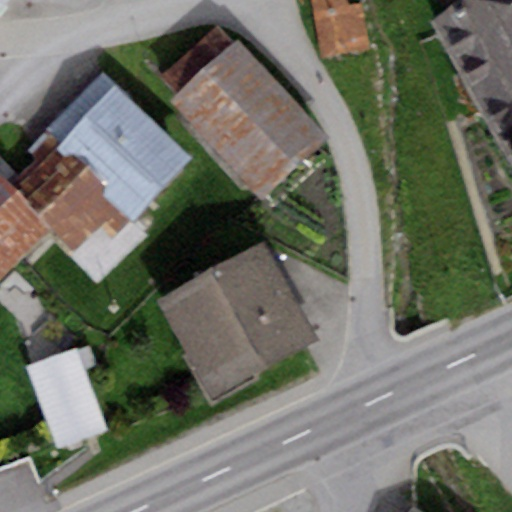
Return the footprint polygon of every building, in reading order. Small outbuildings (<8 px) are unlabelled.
[(0,0),(0,15),(13,0),(0,0)] [(311,0),(321,60),(369,52),(361,4),(348,7),(346,0),(311,0)] [(511,0),(465,0),(432,21),(506,163),(511,159),(511,0)] [(165,79),(180,95),(232,46),(217,30),(165,79)] [(173,102),(260,194),(325,133),(238,41),(232,46),(180,95),(173,102)] [(104,75),(31,150),(40,158),(11,187),(54,230),(79,253),(103,228),(117,241),(193,162),(104,75)] [(11,187),(0,176),(0,285),(54,230),(11,187)] [(209,397),(314,342),(263,246),(158,300),(209,397)] [(76,350),(25,369),(53,448),(104,429),(76,350)]
